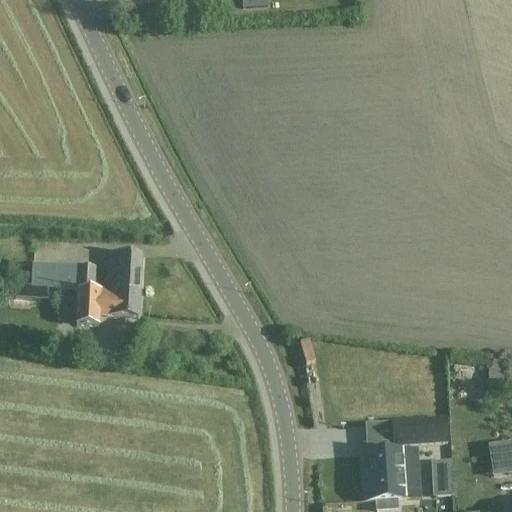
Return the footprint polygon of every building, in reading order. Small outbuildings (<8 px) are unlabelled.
[(108,257),(106,295),(140,297),(142,259),(108,257)] [(64,269),(63,293),(78,294),(94,295),(96,270),(64,269)] [(78,294),(77,314),(76,329),(99,330),(100,318),(138,321),(140,297),(106,295),(94,295),(78,294)] [(502,369),(486,368),(485,393),(501,394),(502,369)] [(347,400),(324,400),(324,411),(347,410),(347,400)] [(447,447),(445,422),(392,426),(394,450),(447,447)] [(406,502),(403,455),(367,457),(369,485),(365,485),(366,506),(376,505),(376,511),(397,511),(397,503),(406,502)]
